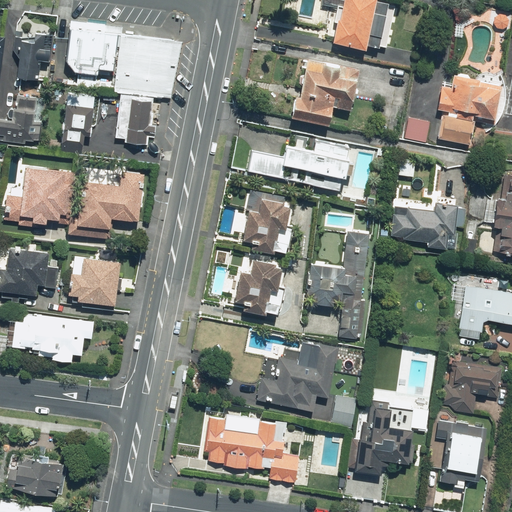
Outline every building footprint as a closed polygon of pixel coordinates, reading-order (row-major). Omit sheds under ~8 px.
[(326,0),(326,3),(341,6),(335,41),(382,51),(390,9),(380,8),(381,0),(326,0)] [(117,27),(67,22),(62,57),(75,71),(110,75),(117,27)] [(174,32),(120,23),(111,78),(165,87),(174,32)] [(46,45),(47,30),(16,28),(14,49),(21,56),(19,76),(41,77),(42,60),(53,61),(54,46),(46,45)] [(295,112),(333,120),(337,101),(358,106),(365,71),(348,68),(350,62),(307,53),(295,112)] [(435,132),(474,140),(480,114),(500,118),(507,82),(448,70),(435,132)] [(63,142),(86,145),(88,129),(93,129),(97,94),(69,90),(63,142)] [(16,116),(0,114),(0,138),(40,142),(44,95),(18,93),(16,116)] [(408,114),(406,134),(430,136),(432,116),(408,114)] [(285,142),(281,163),(352,174),(357,141),(319,135),(317,147),(285,142)] [(400,157),(399,173),(418,174),(419,158),(400,157)] [(35,222),(50,223),(51,215),(63,217),(64,212),(71,213),(76,172),(28,166),(25,188),(10,186),(6,219),(20,220),(20,212),(36,214),(35,222)] [(82,221),(117,223),(118,217),(144,219),(147,170),(124,168),(123,181),(85,179),(82,221)] [(253,190),(245,236),(257,239),(256,244),(285,249),(294,197),(253,190)] [(511,251),(511,190),(508,190),(508,198),(499,198),(498,222),(507,222),(506,252),(511,251)] [(410,211),(396,209),(394,236),(428,239),(427,245),(455,248),(459,203),(438,201),(438,206),(410,203),(410,211)] [(327,211),(326,225),(353,227),(354,213),(327,211)] [(344,263),(310,260),(307,297),(344,299),(342,337),(364,339),(372,230),(353,229),(347,228),(344,263)] [(51,264),(53,251),(6,244),(0,286),(0,287),(39,293),(40,282),(59,285),(62,265),(51,264)] [(75,270),(73,292),(81,293),(81,298),(122,301),(125,259),(87,256),(86,270),(75,270)] [(257,270),(242,267),(237,297),(251,299),(249,307),(275,312),(285,262),(259,257),(257,270)] [(488,317),(511,320),(511,287),(468,282),(461,335),(480,337),(488,317)] [(35,344),(34,347),(42,347),(42,352),(54,353),(53,357),(76,359),(76,353),(86,354),(87,337),(96,337),(97,316),(27,311),(27,316),(18,315),(16,345),(28,346),(28,343),(35,344)] [(319,392),(331,394),(341,344),(321,340),(320,344),(306,341),(302,359),(281,354),(276,379),(263,376),(259,397),(316,409),(319,392)] [(451,386),(445,386),(443,407),(475,410),(477,394),(502,396),(505,362),(448,357),(446,371),(453,371),(451,386)] [(359,393),(335,393),(335,421),(358,421),(359,393)] [(397,458),(414,459),(416,425),(414,424),(416,405),(392,403),(392,399),(373,397),(370,436),(361,435),(359,469),(388,472),(388,469),(396,469),(397,458)] [(211,449),(210,460),(227,461),(227,465),(249,466),(250,465),(271,466),(270,477),(295,479),(294,489),(301,490),(303,453),(292,452),(293,440),(289,439),(290,418),(278,418),(278,420),(261,419),(261,412),(257,411),(257,407),(215,405),(214,416),(209,415),(207,449),(211,449)] [(434,446),(431,446),(429,466),(443,467),(442,479),(457,480),(457,484),(467,485),(468,476),(483,478),(486,453),(488,453),(491,421),(451,418),(452,411),(437,410),(434,446)] [(57,484),(63,485),(68,461),(53,457),(54,453),(36,449),(35,453),(17,449),(11,476),(21,478),(19,486),(55,494),(57,484)] [(57,511),(59,505),(0,497),(0,511),(57,511)]
